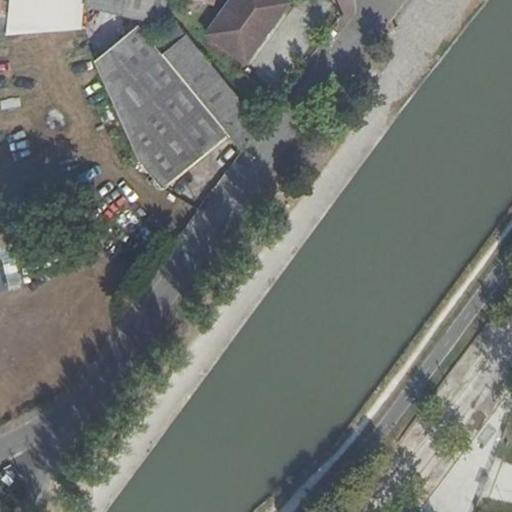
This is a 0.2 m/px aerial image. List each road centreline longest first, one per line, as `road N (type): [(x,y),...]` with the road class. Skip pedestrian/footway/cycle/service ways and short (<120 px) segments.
road 1 (residential): [(372,0),(75,409)]
road 2 (residential): [(369,511),(511,320)]
road 3 (residential): [(8,511),(75,409)]
